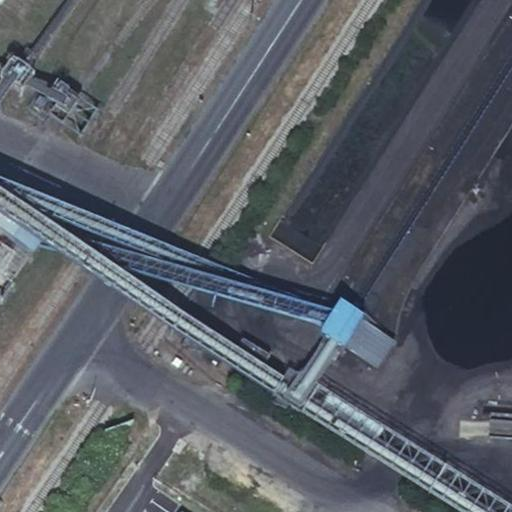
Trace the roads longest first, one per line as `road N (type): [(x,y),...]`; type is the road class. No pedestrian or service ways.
road 1 (tertiary): [(0,456),(299,0)]
road 2 (unknown): [(344,505),(411,458),(511,456)]
